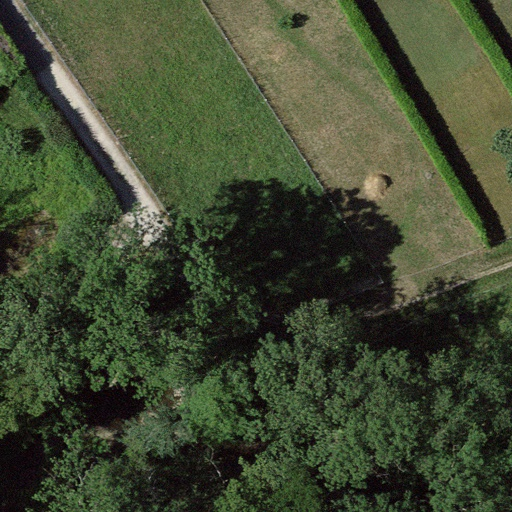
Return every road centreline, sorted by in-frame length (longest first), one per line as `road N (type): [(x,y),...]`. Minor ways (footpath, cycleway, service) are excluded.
road 1 (track): [(2,0),(259,358)]
road 2 (track): [(511,266),(259,358)]
